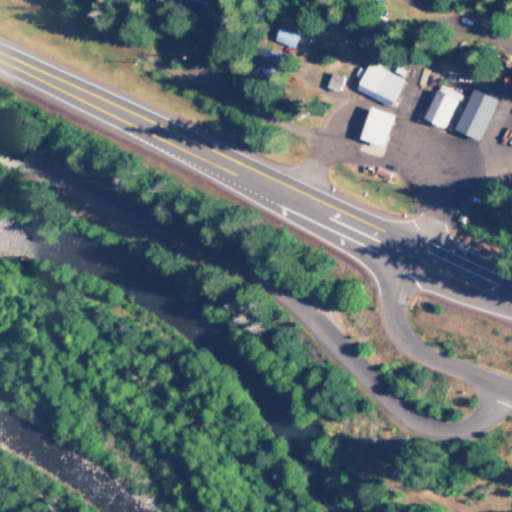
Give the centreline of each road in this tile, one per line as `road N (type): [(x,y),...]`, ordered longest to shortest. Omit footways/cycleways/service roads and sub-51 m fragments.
road 1 (trunk): [(0,59),(511,304)]
road 2 (tertiary): [(511,394),(418,358),(389,333),(383,299),(407,254)]
